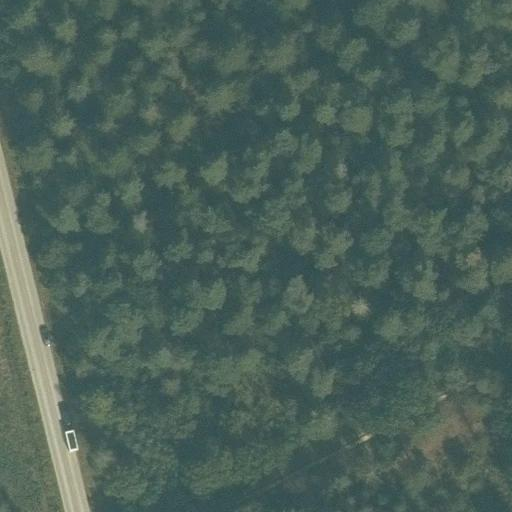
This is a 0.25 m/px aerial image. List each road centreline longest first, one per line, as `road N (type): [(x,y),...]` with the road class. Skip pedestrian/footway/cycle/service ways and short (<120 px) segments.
road 1 (tertiary): [(77,511),(0,191)]
road 2 (track): [(492,368),(215,511)]
